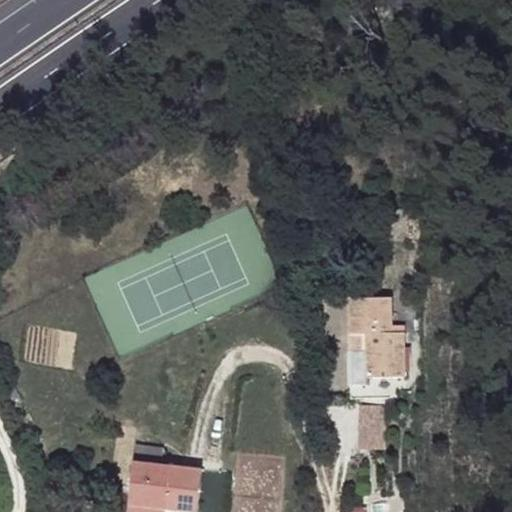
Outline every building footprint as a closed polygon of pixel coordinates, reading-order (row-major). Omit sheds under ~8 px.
[(409,240),(408,210),(378,211),(379,231),(391,231),(391,241),(409,240)] [(405,377),(404,332),(392,333),(392,297),(351,298),(351,333),(351,384),(368,384),(368,377),(405,377)] [(336,298),(336,332),(344,332),(344,298),(336,298)] [(371,398),(371,384),(368,384),(351,384),(351,399),(371,398)] [(360,448),(389,448),(389,404),(361,404),(360,448)] [(163,464),(165,447),(136,444),(135,461),(163,464)] [(194,511),(198,511),(203,468),(163,464),(135,461),(130,504),(166,509),(194,511)] [(404,511),(404,501),(369,503),(369,511),(404,511)]
